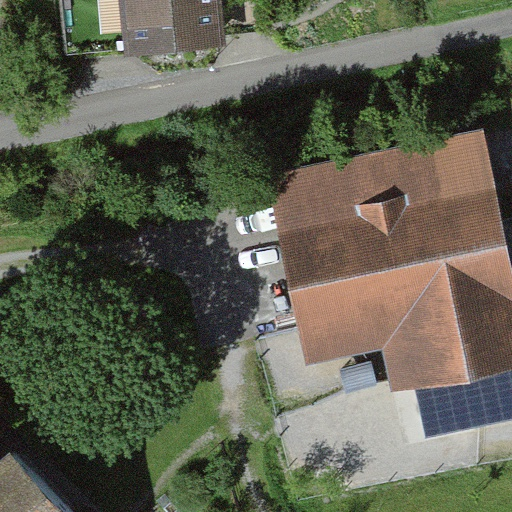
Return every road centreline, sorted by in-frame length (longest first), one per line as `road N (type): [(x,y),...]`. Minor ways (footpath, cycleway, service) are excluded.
road 1 (residential): [(0,136),(425,40)]
road 2 (residential): [(0,266),(175,249)]
